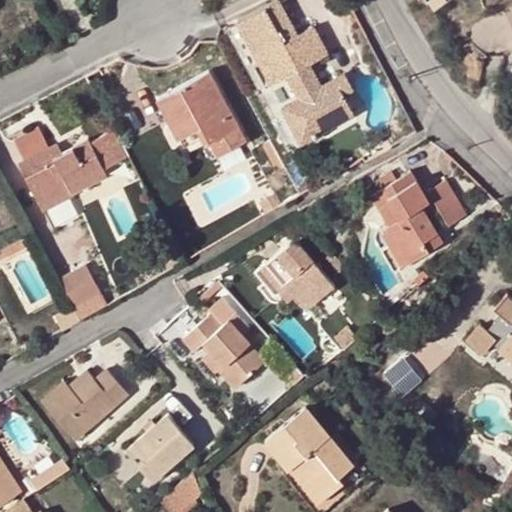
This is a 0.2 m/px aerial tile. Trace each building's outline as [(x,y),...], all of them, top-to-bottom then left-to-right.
[(313,27),(296,36),(277,1),(236,23),(269,85),(284,77),(296,98),(280,106),(301,144),(353,117),(342,98),(351,94),(342,75),(321,85),(309,64),(326,54),(313,27)] [(196,130),(200,139),(211,159),(245,140),(237,126),(209,72),(165,95),(186,135),(196,130)] [(186,135),(165,95),(157,99),(183,148),(200,139),(196,130),(186,135)] [(12,140),(22,160),(47,147),(50,145),(40,126),(12,140)] [(66,185),(70,194),(107,176),(104,170),(128,157),(114,130),(90,142),(88,139),(61,153),(52,157),(47,147),(22,160),(17,162),(36,200),(66,185)] [(277,173),(285,169),(271,142),(263,146),(277,173)] [(56,143),(50,145),(47,147),(52,157),(61,153),(56,143)] [(381,225),(390,244),(400,264),(428,249),(423,241),(437,233),(427,213),(423,216),(417,207),(420,204),(423,205),(429,201),(413,170),(399,178),(385,184),(380,187),(396,218),(389,221),(381,225)] [(380,177),(385,184),(399,178),(395,170),(380,177)] [(447,179),(430,189),(449,226),(468,217),(447,179)] [(66,185),(36,200),(40,209),(70,194),(66,185)] [(389,221),(396,218),(380,187),(373,190),(389,221)] [(265,214),(279,206),(273,195),(258,203),(265,214)] [(427,213),(423,205),(420,204),(417,207),(423,216),(427,213)] [(442,242),(437,233),(423,241),(428,249),(442,242)] [(0,247),(0,261),(22,250),(16,239),(0,247)] [(390,244),(381,248),(392,268),(400,264),(390,244)] [(287,247),(254,274),(274,297),(278,294),(288,304),(294,299),(302,308),(311,307),(333,288),(300,248),(297,246),(295,245),(292,245),(289,246),(287,247)] [(57,280),(72,306),(98,292),(83,266),(57,280)] [(424,267),(414,274),(419,280),(429,272),(424,267)] [(105,304),(98,292),(72,306),(79,319),(105,304)] [(511,320),(511,318),(511,297),(507,293),(494,308),(501,315),(486,330),(479,323),(465,337),(482,353),(492,341),(500,348),(498,350),(511,361),(511,320)] [(61,329),(79,319),(72,306),(53,316),(61,329)] [(181,338),(192,350),(201,342),(209,351),(222,364),(215,370),(232,389),(260,364),(244,346),(246,344),(225,320),(220,325),(209,314),(181,338)] [(215,370),(222,364),(209,351),(201,358),(213,372),(215,370)] [(85,371),(66,386),(43,407),(70,439),(124,396),(103,371),(94,380),(85,371)] [(38,400),(43,407),(66,386),(61,381),(38,400)] [(432,408),(424,400),(412,413),(420,421),(432,408)] [(339,474),(352,464),(303,406),(263,440),(286,468),(291,464),(320,498),(343,478),(339,474)] [(165,417),(124,452),(150,483),(191,448),(165,417)] [(58,459),(26,478),(33,490),(66,469),(58,459)] [(0,500),(14,492),(0,469),(0,500)] [(170,511),(180,511),(202,494),(195,471),(160,500),(170,511)] [(496,488),(490,489),(491,496),(511,489),(511,471),(496,484),(496,488)] [(23,511),(16,500),(0,510),(0,511),(23,511)]
